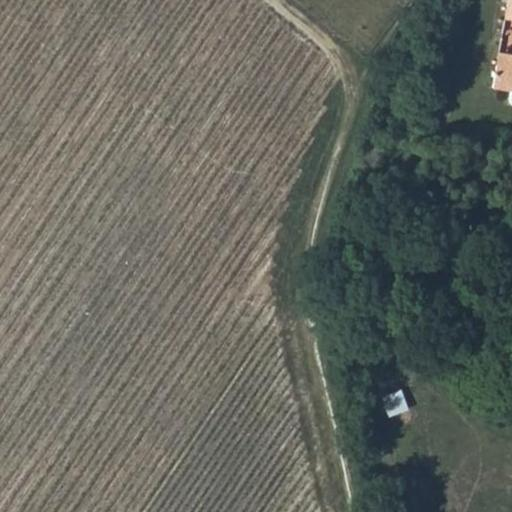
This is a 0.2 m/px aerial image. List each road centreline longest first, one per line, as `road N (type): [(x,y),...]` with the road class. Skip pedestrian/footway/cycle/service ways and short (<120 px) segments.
road 1 (track): [(357,511),(309,303),(349,113),(365,79),(432,0)]
road 2 (track): [(269,0),(365,79)]
